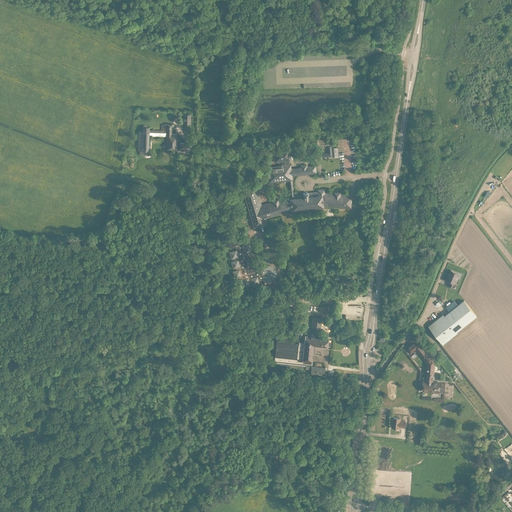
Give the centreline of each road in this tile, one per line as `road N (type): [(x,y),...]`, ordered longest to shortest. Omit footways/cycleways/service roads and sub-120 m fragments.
road 1 (secondary): [(351,511),(412,56)]
road 2 (unknown): [(207,327),(208,283),(239,158),(226,134),(231,60),(221,38)]
road 3 (unknown): [(207,327),(129,468),(166,488),(150,511)]
road 4 (unknown): [(344,507),(207,327)]
road 5 (unknown): [(221,38),(195,48),(71,0)]
